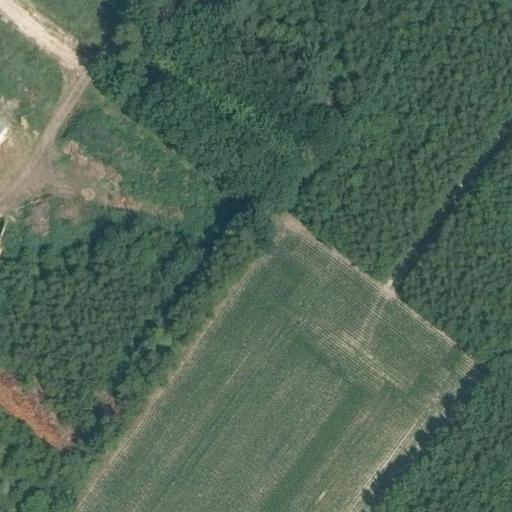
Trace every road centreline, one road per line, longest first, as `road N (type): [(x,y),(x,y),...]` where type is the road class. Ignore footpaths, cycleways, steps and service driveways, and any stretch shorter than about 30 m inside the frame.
road 1 (track): [(144,0),(12,177)]
road 2 (track): [(511,123),(398,276)]
